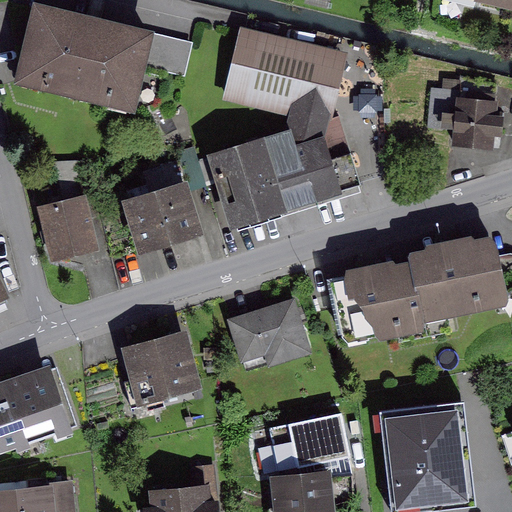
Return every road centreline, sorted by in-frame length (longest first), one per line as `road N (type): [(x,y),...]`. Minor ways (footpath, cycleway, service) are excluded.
road 1 (residential): [(511,182),(46,330)]
road 2 (residential): [(46,330),(0,139)]
